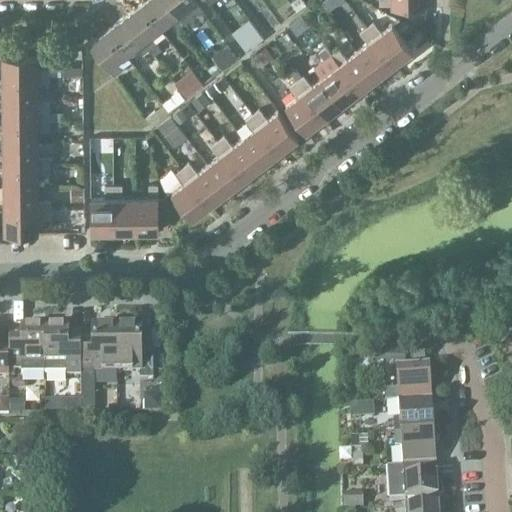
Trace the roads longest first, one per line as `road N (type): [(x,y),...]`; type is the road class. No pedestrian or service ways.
road 1 (residential): [(0,273),(188,270),(511,24)]
road 2 (residential): [(487,314),(459,324),(451,342),(485,405)]
